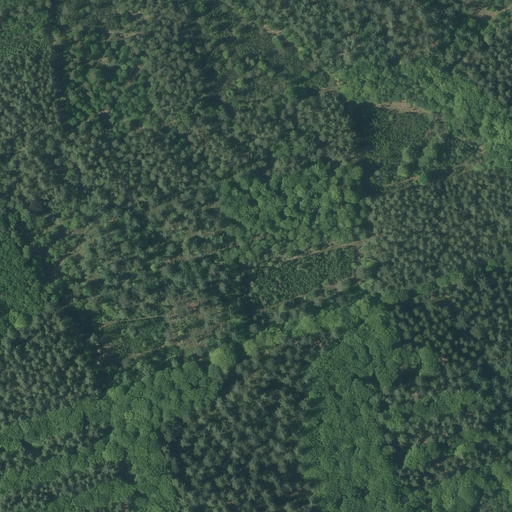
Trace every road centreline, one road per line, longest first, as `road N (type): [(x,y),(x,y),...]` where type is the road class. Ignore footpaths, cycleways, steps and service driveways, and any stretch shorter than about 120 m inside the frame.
road 1 (track): [(104,397),(511,251)]
road 2 (track): [(375,298),(342,62)]
road 3 (track): [(441,56),(396,67),(350,65),(233,0)]
road 4 (track): [(45,0),(66,145),(0,163)]
road 5 (track): [(0,212),(104,397)]
